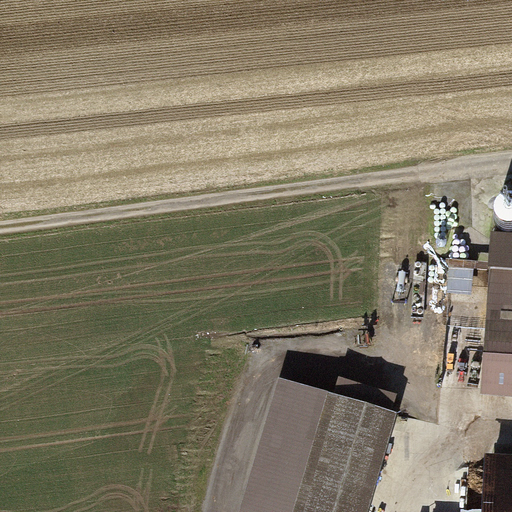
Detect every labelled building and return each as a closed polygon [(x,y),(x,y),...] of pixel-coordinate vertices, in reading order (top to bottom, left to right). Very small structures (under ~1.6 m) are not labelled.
[(511,240),(491,239),(478,398),(511,400),(511,240)] [(390,255),(389,324),(413,325),(414,255),(390,255)] [(433,267),(418,266),(414,308),(428,309),(433,267)] [(275,386),(237,511),(367,511),(394,421),(275,386)] [(511,511),(511,457),(478,456),(474,511),(511,511)]
